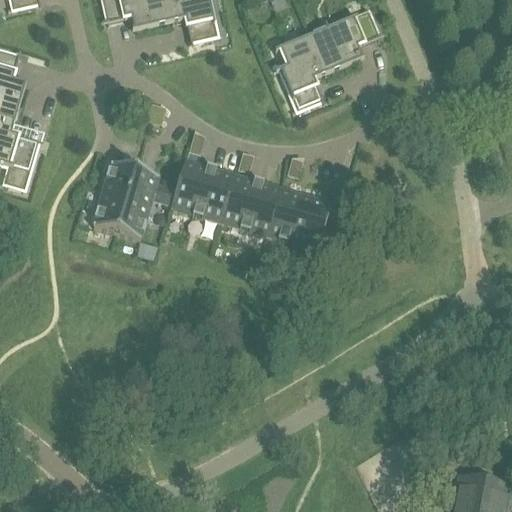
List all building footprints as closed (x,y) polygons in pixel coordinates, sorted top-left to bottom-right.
[(8,0),(12,13),(10,14),(7,15),(8,16),(10,16),(39,9),(41,9),(40,7),(39,7),(37,0),(8,0)] [(173,29),(166,0),(104,0),(102,1),(102,0),(100,0),(107,28),(107,29),(109,29),(109,27),(130,23),(133,34),(131,35),(131,36),(172,27),(172,29),(173,29)] [(166,0),(173,29),(174,29),(173,27),(185,24),(190,46),(188,46),(188,48),(190,47),(219,41),(222,40),(221,39),(219,39),(217,40),(207,0),(166,0)] [(304,31),(325,81),(326,81),(325,79),(363,64),(363,62),(361,63),(357,52),(377,43),(377,45),(379,44),(378,43),(367,15),(366,13),(364,13),(365,15),(366,18),(327,34),(326,33),(325,33),(326,35),(309,41),(305,30),(304,31)] [(286,72),(277,76),(278,77),(279,76),(296,116),(293,116),(291,117),(292,119),(294,118),(322,106),(323,106),(323,104),(321,105),(313,85),(324,80),(324,82),(325,81),(304,31),(303,31),(308,42),(274,56),(275,58),(279,56),(286,72)] [(20,62),(19,62),(0,56),(0,123),(16,128),(16,127),(14,126),(26,87),(24,86),(24,88),(12,85),(18,64),(20,64),(20,62)] [(139,123),(150,126),(155,110),(144,107),(139,123)] [(165,113),(155,110),(150,126),(161,129),(165,113)] [(16,128),(0,123),(0,170),(15,174),(10,191),(22,195),(22,196),(24,196),(38,147),(38,146),(37,145),(36,147),(10,139),(14,128),(15,128),(16,128)] [(204,143),(193,140),(189,156),(200,159),(204,143)] [(253,161),(242,158),(237,174),(249,177),(253,161)] [(302,167),(291,164),(287,179),(298,183),(302,167)] [(171,211),(170,214),(317,257),(331,210),(276,194),(275,194),(267,191),(208,175),(184,168),(177,188),(111,169),(96,222),(93,232),(139,246),(143,232),(146,221),(151,205),(171,211)] [(452,511),(505,511),(507,504),(511,504),(511,492),(509,492),(509,490),(459,481),(452,511)]
